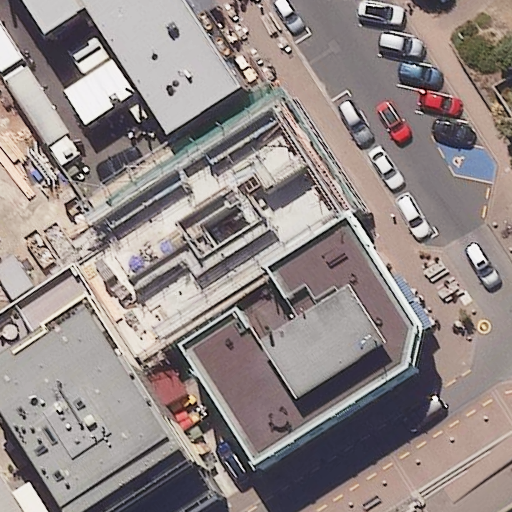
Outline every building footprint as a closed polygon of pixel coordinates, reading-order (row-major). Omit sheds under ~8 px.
[(27,0),(54,46),(94,20),(177,148),(251,99),(185,0),(27,0)] [(139,94),(119,60),(68,90),(88,124),(139,94)] [(0,242),(17,231),(12,223),(38,206),(0,150),(0,134),(2,133),(0,129),(0,242)] [(428,337),(358,227),(231,305),(243,323),(190,358),(265,477),(420,378),(428,337)] [(0,391),(77,511),(205,511),(227,498),(78,264),(0,313),(0,391)] [(0,511),(57,511),(42,488),(23,499),(0,462),(0,511)]
